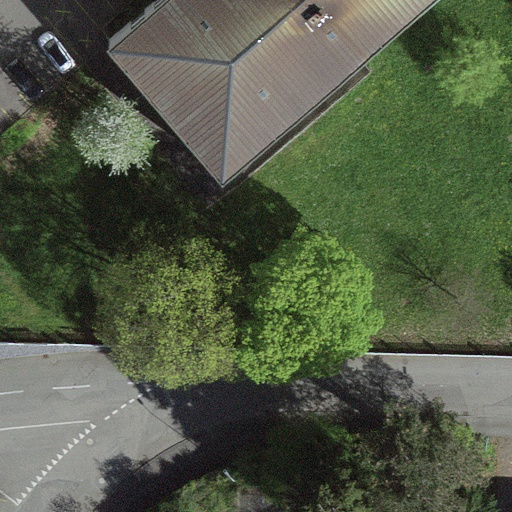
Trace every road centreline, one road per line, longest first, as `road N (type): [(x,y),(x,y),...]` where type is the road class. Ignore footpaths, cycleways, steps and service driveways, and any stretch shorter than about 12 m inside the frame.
road 1 (residential): [(511,385),(295,378),(185,401)]
road 2 (residential): [(185,401),(0,415)]
road 3 (residential): [(185,401),(128,436),(51,511)]
